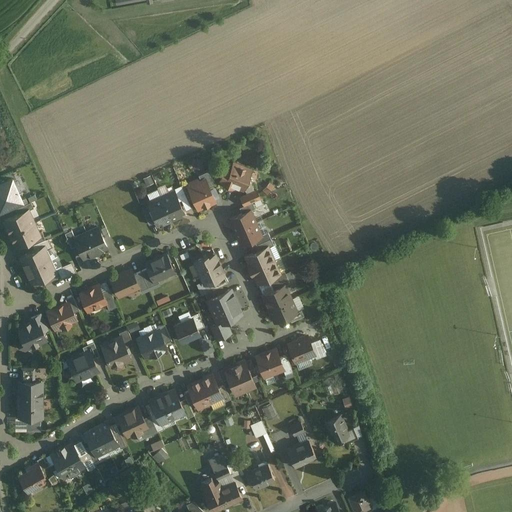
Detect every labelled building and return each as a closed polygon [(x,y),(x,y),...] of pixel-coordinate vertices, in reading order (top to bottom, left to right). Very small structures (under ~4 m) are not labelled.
[(192,158),(192,167),(202,167),(202,158),(192,158)] [(251,169),(233,162),(230,170),(224,168),(220,180),(223,181),(222,183),(233,187),(234,185),(243,189),(243,188),(248,176),(251,169)] [(208,171),(198,175),(202,185),(206,183),(209,188),(214,185),(208,171)] [(254,190),(248,176),(243,188),(244,188),(247,194),(254,190)] [(11,178),(0,183),(0,208),(21,200),(11,178)] [(202,185),(190,190),(190,191),(198,208),(215,201),(214,200),(209,188),(206,183),(202,185)] [(247,194),(240,197),(244,205),(252,202),(260,198),(256,189),(254,190),(247,194)] [(174,191),(169,194),(168,192),(161,196),(171,220),(178,217),(177,214),(183,211),(179,201),(176,195),(174,191)] [(184,192),(176,195),(179,201),(186,197),(184,192)] [(161,196),(153,199),(154,200),(148,203),(149,204),(151,210),(157,223),(164,220),(165,223),(171,220),(161,196)] [(31,202),(16,208),(18,214),(27,210),(28,210),(33,208),(31,202)] [(244,205),(239,207),(242,213),(250,209),(250,210),(254,208),(252,202),(244,205)] [(149,204),(141,208),(144,213),(151,210),(149,204)] [(242,213),(229,218),(235,231),(256,222),(250,210),(250,209),(242,213)] [(18,214),(4,220),(8,230),(9,233),(33,222),(28,210),(27,210),(18,214)] [(33,222),(9,233),(10,236),(11,236),(15,246),(29,239),(39,235),(37,232),(33,222)] [(256,222),(235,231),(240,244),(253,238),(261,235),(261,234),(256,222)] [(98,226),(86,232),(96,254),(98,252),(98,251),(107,247),(98,226)] [(41,230),(37,232),(39,235),(29,239),(32,245),(45,239),(41,230)] [(74,237),(71,230),(64,233),(71,248),(77,245),(74,237)] [(261,235),(253,238),(256,244),(270,238),(268,231),(261,234),(261,235)] [(74,237),(77,245),(83,258),(92,254),(93,255),(96,254),(86,232),(74,237)] [(45,239),(32,245),(34,250),(44,246),(45,249),(52,246),(48,238),(45,239)] [(256,244),(254,245),(256,251),(267,246),(268,247),(273,244),(270,238),(256,244)] [(34,250),(20,257),(26,269),(50,259),(45,249),(44,246),(34,250)] [(256,251),(245,256),(249,264),(248,264),(249,264),(251,269),(273,259),(268,247),(267,246),(256,251)] [(166,253),(146,262),(148,268),(153,280),(157,278),(173,271),(166,253)] [(215,254),(208,257),(207,255),(194,261),(204,283),(208,281),(224,274),(224,273),(215,254)] [(50,259),(26,269),(32,282),(42,278),(42,277),(45,276),(55,272),(50,259)] [(273,259),(251,269),(253,274),(253,275),(254,275),(257,282),(268,278),(279,273),(279,272),(273,259)] [(72,264),(58,270),(62,278),(76,272),(72,264)] [(153,280),(148,268),(141,271),(148,287),(159,282),(157,278),(153,280)] [(131,269),(111,278),(119,295),(138,287),(139,287),(133,274),(131,269)] [(279,273),(268,278),(270,283),(287,276),(284,269),(279,272),(279,273)] [(148,287),(141,271),(133,274),(139,287),(138,287),(140,291),(148,287)] [(224,274),(208,281),(212,290),(228,283),(224,273),(224,274)] [(287,276),(270,283),(273,289),(284,284),(285,285),(290,283),(287,276)] [(98,284),(92,286),(93,287),(80,292),(80,294),(80,296),(81,299),(83,300),(87,308),(97,304),(99,305),(105,302),(106,302),(102,292),(98,284)] [(273,289),(262,294),(269,308),(291,298),(285,285),(284,284),(273,289)] [(215,295),(207,299),(217,323),(218,324),(225,320),(241,313),(230,288),(215,295)] [(109,289),(102,292),(106,302),(105,302),(108,309),(117,306),(109,289)] [(212,290),(204,293),(207,299),(215,295),(212,290)] [(72,295),(65,298),(67,303),(69,302),(73,312),(79,310),(72,295)] [(291,298),(269,308),(275,321),(288,315),(297,311),(296,311),(291,298)] [(67,303),(47,312),(54,328),(61,325),(62,327),(70,324),(69,321),(76,318),(73,312),(69,302),(67,303)] [(297,311),(288,315),(291,321),(304,315),(301,309),(296,311),(297,311)] [(198,312),(190,315),(191,317),(192,317),(197,329),(204,326),(198,312)] [(41,313),(30,318),(31,321),(20,327),(19,331),(21,337),(20,337),(19,344),(25,348),(46,339),(42,330),(48,328),(41,313)] [(191,317),(174,325),(182,341),(199,333),(197,329),(192,317),(191,317)] [(225,320),(218,324),(217,323),(211,326),(216,339),(231,332),(225,320)] [(164,324),(157,327),(158,329),(165,343),(171,340),(164,324)] [(133,342),(127,329),(119,332),(120,336),(121,336),(124,343),(127,344),(127,345),(133,342)] [(158,329),(138,338),(145,356),(149,354),(150,355),(163,349),(162,348),(166,347),(165,343),(158,329)] [(120,336),(101,344),(111,366),(113,365),(116,366),(121,364),(122,361),(131,357),(128,352),(129,349),(127,345),(127,344),(124,343),(121,336),(120,336)] [(307,336),(288,343),(295,361),(301,358),(301,359),(309,356),(309,355),(314,353),(310,342),(307,336)] [(319,338),(310,342),(314,353),(316,356),(325,352),(319,338)] [(93,341),(84,345),(86,351),(89,350),(92,355),(98,352),(93,341)] [(86,351),(67,359),(74,376),(80,378),(96,371),(94,368),(96,364),(92,355),(89,350),(86,351)] [(266,355),(265,352),(256,356),(263,374),(271,371),(272,373),(283,369),(283,368),(279,357),(276,351),(266,355)] [(292,371),(286,354),(279,357),(283,368),(283,369),(285,374),(292,371)] [(250,358),(244,361),(248,370),(254,368),(250,358)] [(236,363),(232,365),(232,366),(224,369),(233,390),(235,394),(255,385),(253,381),(251,377),(248,370),(244,361),(244,360),(236,364),(236,363)] [(34,367),(20,366),(20,381),(34,381),(34,367)] [(224,368),(218,371),(222,381),(228,378),(224,369),(224,368)] [(212,374),(199,379),(210,402),(222,397),(222,396),(218,387),(212,374)] [(199,379),(188,385),(196,402),(197,405),(201,403),(204,405),(210,402),(199,379)] [(20,381),(18,381),(18,399),(42,399),(42,391),(41,390),(41,381),(34,381),(20,381)] [(225,388),(224,385),(218,387),(222,396),(222,397),(224,401),(230,398),(227,392),(225,388)] [(174,388),(162,394),(173,417),(184,412),(185,412),(180,402),(174,388)] [(190,389),(183,392),(186,399),(189,405),(196,402),(190,389)] [(173,417),(162,394),(150,399),(156,413),(161,423),(162,423),(173,417)] [(42,399),(18,399),(19,417),(26,417),(41,417),(41,407),(42,406),(42,399)] [(186,399),(180,402),(185,412),(184,412),(187,418),(194,414),(189,405),(186,399)] [(263,405),(265,418),(275,417),(273,404),(263,405)] [(138,406),(118,415),(127,435),(131,433),(133,436),(141,431),(140,429),(143,427),(147,426),(144,418),(138,406)] [(161,423),(156,413),(150,415),(157,431),(164,428),(162,423),(161,423)] [(340,414),(325,420),(334,441),(343,437),(342,436),(348,434),(346,430),(347,430),(340,414)] [(157,431),(150,415),(144,418),(147,426),(143,427),(147,436),(157,431)] [(41,417),(26,417),(26,430),(41,430),(41,417)] [(261,418),(249,423),(255,436),(250,438),(255,448),(262,445),(266,454),(275,450),(261,418)] [(113,433),(107,421),(96,427),(107,449),(118,444),(113,433)] [(300,421),(290,426),(294,435),(304,430),(300,421)] [(107,449),(96,427),(85,433),(91,444),(96,455),(107,449)] [(347,430),(346,430),(348,434),(351,440),(357,437),(353,427),(347,430)] [(125,445),(118,430),(113,433),(118,444),(120,448),(125,445)] [(308,440),(287,449),(295,466),(316,456),(308,440)] [(73,443),(69,445),(68,443),(61,447),(75,472),(80,470),(79,469),(85,465),(84,462),(80,455),(78,451),(73,443)] [(91,444),(85,448),(87,451),(91,458),(93,462),(99,459),(96,455),(91,444)] [(61,447),(55,451),(56,453),(51,455),(58,467),(62,474),(64,477),(69,474),(70,475),(75,472),(61,447)] [(157,460),(167,456),(164,448),(154,453),(157,460)] [(87,451),(80,455),(84,462),(91,458),(87,451)] [(221,454),(209,460),(213,470),(226,464),(221,454)] [(45,460),(42,456),(37,459),(38,461),(42,469),(49,465),(46,460),(45,460)] [(29,463),(24,466),(26,470),(18,475),(27,490),(33,487),(36,492),(44,488),(41,483),(44,481),(40,475),(44,473),(42,469),(38,461),(30,465),(29,463)] [(233,461),(226,464),(230,474),(231,474),(238,471),(233,461)] [(261,466),(246,473),(250,482),(252,481),(256,488),(274,480),(267,464),(266,461),(260,464),(261,466)] [(226,464),(213,470),(218,479),(230,474),(226,464)] [(58,467),(53,470),(57,477),(62,474),(58,467)] [(53,473),(48,476),(52,482),(57,479),(53,473)] [(230,474),(218,479),(219,482),(214,484),(211,478),(201,482),(206,494),(205,495),(211,508),(216,510),(241,498),(234,482),(230,474),(231,474),(230,474)] [(146,488),(132,494),(136,503),(140,502),(142,506),(152,502),(146,488)] [(363,491),(349,498),(355,511),(359,511),(371,507),(363,491)] [(204,511),(193,500),(186,504),(189,510),(190,510),(190,511),(204,511)] [(136,503),(118,511),(144,511),(142,506),(140,502),(136,503)] [(338,511),(335,503),(317,511),(338,511)]
